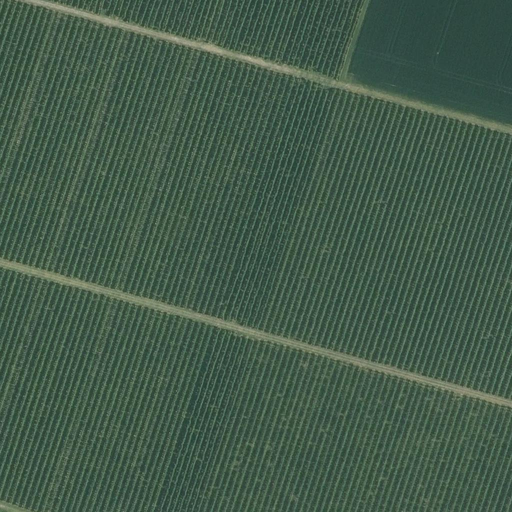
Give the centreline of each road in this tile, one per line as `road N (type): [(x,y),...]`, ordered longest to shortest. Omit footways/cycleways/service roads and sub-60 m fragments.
road 1 (track): [(0,264),(511,405)]
road 2 (track): [(24,0),(511,131)]
